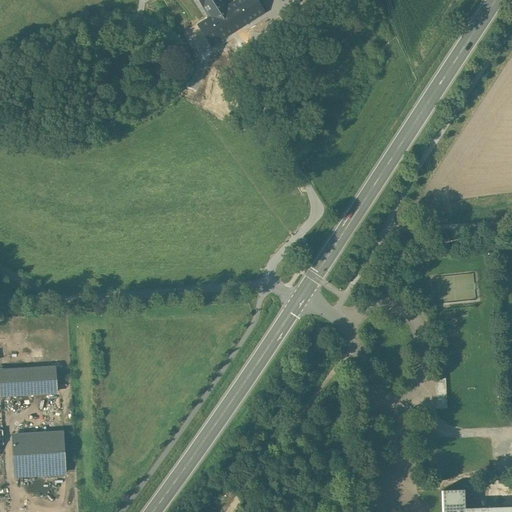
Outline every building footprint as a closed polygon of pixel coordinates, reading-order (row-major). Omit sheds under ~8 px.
[(198,0),(209,18),(222,10),(228,6),(223,0),(198,0)] [(237,0),(228,6),(222,10),(236,31),(264,13),(256,0),(237,0)] [(209,18),(197,25),(211,46),(236,31),(222,10),(209,18)] [(55,368),(0,371),(0,395),(56,392),(55,368)] [(446,378),(435,379),(436,409),(447,408),(446,378)] [(62,433),(13,436),(15,476),(65,473),(62,433)] [(511,511),(511,507),(464,510),(463,490),(442,491),(442,511),(511,511)]
